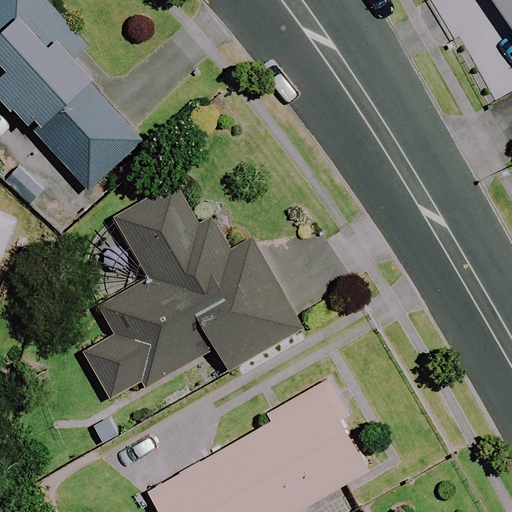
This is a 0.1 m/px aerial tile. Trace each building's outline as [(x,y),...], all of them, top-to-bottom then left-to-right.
[(0,0),(0,96),(88,192),(149,135),(77,56),(90,43),(50,0),(0,0)] [(511,0),(491,0),(511,29),(511,0)] [(304,333),(248,244),(233,253),(182,171),(79,236),(110,286),(90,299),(110,331),(81,349),(112,397),(141,379),(146,388),(212,347),(232,378),(304,333)] [(0,255),(16,217),(0,210),(0,255)] [(327,367),(255,410),(261,421),(141,494),(151,511),(293,511),(374,464),(347,419),(355,414),(327,367)]
